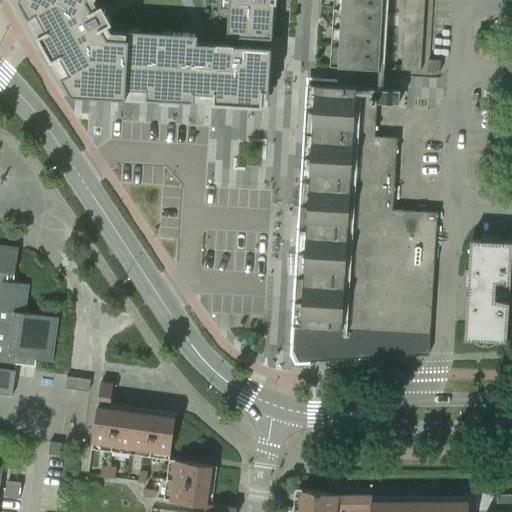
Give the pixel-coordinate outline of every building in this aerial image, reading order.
[(18,0),(65,83),(263,95),(263,89),(268,90),(269,71),(270,71),(274,0),(18,0)] [(341,0),(341,7),(338,66),(379,68),(382,0),(341,0)] [(405,0),(401,66),(401,70),(420,71),(424,0),(405,0)] [(427,72),(431,72),(439,73),(440,60),(428,59),(427,72)] [(429,354),(437,212),(393,209),(397,137),(375,136),(377,101),(399,103),(400,89),(315,84),(314,104),(308,206),(300,229),(293,348),(299,360),(298,360),(299,362),(429,354)] [(404,207),(423,208),(424,195),(404,195),(404,207)] [(511,252),(511,246),(470,244),(464,333),(507,336),(511,252)] [(0,394),(12,396),(17,363),(35,366),(36,359),(52,361),(58,317),(25,313),(29,284),(13,282),(18,248),(0,245),(0,394)] [(90,380),(70,377),(68,387),(89,390),(90,380)] [(98,401),(110,403),(113,384),(101,382),(98,401)] [(97,406),(91,449),(169,460),(169,459),(175,417),(97,406)] [(50,442),(48,453),(60,455),(62,443),(50,442)] [(164,499),(205,505),(204,511),(235,511),(236,508),(206,504),(212,465),(169,459),(169,460),(164,499)] [(107,477),(109,467),(102,466),(100,476),(107,477)] [(109,467),(107,477),(115,478),(116,468),(109,467)] [(138,482),(146,483),(147,472),(140,471),(138,482)] [(6,484),(6,488),(21,490),(21,488),(20,488),(21,483),(10,481),(6,484)] [(20,493),(21,490),(6,488),(5,493),(8,497),(19,498),(20,493)] [(144,496),(154,498),(155,490),(145,489),(144,496)] [(335,511),(337,507),(361,507),(361,511),(468,511),(469,500),(372,501),(372,495),(343,495),(341,495),(296,489),(292,511),(335,511)] [(505,507),(505,495),(496,495),(496,504),(499,507),(505,507)]
